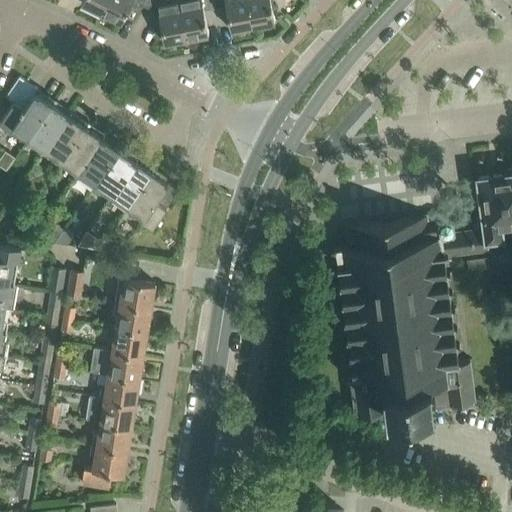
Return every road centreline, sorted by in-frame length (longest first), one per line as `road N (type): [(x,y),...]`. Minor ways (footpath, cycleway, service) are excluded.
road 1 (residential): [(438,511),(199,424)]
road 2 (residential): [(252,125),(28,19)]
road 3 (tertiary): [(297,145),(426,0)]
road 4 (tertiary): [(361,0),(252,125)]
road 5 (tertiary): [(224,270),(199,424)]
road 6 (residential): [(361,138),(511,122)]
road 7 (tertiary): [(252,125),(229,179),(224,270)]
road 8 (tertiary): [(224,270),(297,145)]
